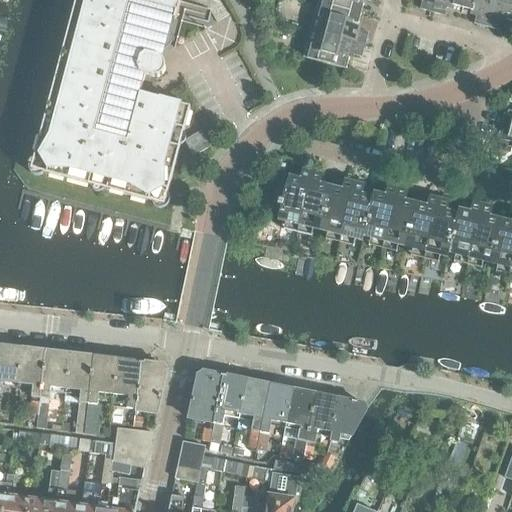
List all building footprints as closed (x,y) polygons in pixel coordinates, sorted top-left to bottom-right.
[(51,104),(49,103),(35,158),(36,158),(37,156),(42,158),(48,168),(47,174),(45,173),(44,174),(91,187),(92,186),(90,185),(92,176),(110,180),(107,190),(105,189),(105,190),(152,203),(152,202),(150,201),(152,195),(162,189),(167,191),(167,193),(168,193),(181,145),(180,145),(179,147),(169,145),(174,127),(184,130),(183,132),(184,132),(191,108),(167,102),(160,100),(155,79),(160,77),(164,74),(166,68),(164,63),(161,59),(158,58),(168,19),(169,18),(175,19),(174,20),(176,21),(181,0),(88,0),(81,28),(71,25),(72,23),(71,23),(56,77),(58,78),(58,75),(68,78),(60,108),(50,106),(51,104)] [(377,0),(323,0),(322,5),(373,19),(377,0)] [(423,0),(421,10),(433,13),(436,0),(423,0)] [(463,9),(465,0),(436,0),(433,13),(445,17),(448,5),(463,9)] [(487,28),(494,0),(465,0),(463,9),(478,13),(475,25),(487,28)] [(511,0),(494,0),(487,28),(499,31),(502,20),(511,22),(511,0)] [(373,19),(322,5),(320,13),(316,12),(311,31),(365,46),(373,19)] [(362,58),(365,46),(311,31),(306,50),(310,51),(308,59),(347,70),(351,55),(362,58)] [(504,115),(501,127),(511,130),(511,111),(509,111),(507,116),(504,115)] [(511,130),(501,127),(498,140),(501,140),(500,145),(511,148),(511,145),(511,130)] [(185,142),(186,143),(194,157),(212,147),(202,131),(185,142)] [(279,162),(277,172),(284,173),(286,164),(279,162)] [(300,226),(313,173),(303,171),(300,181),(289,178),(286,191),(282,190),(278,207),(282,208),(278,221),(300,226)] [(313,173),(300,226),(321,232),(331,188),(321,186),(323,176),(313,173)] [(342,191),(331,188),(321,232),(342,237),(355,184),(345,181),(342,191)] [(365,187),(355,184),(342,237),(363,242),(373,199),(363,196),(365,187)] [(374,194),(373,199),(363,242),(364,238),(385,243),(398,190),(388,187),(385,197),(374,194)] [(398,190),(385,243),(406,248),(416,205),(406,202),(408,192),(398,190)] [(416,205),(406,248),(427,253),(440,200),(430,198),(427,207),(416,205)] [(440,200),(427,253),(448,259),(458,215),(448,213),(450,203),(440,200)] [(459,211),(458,215),(448,259),(449,254),(470,259),(483,206),(473,204),(470,213),(459,211)] [(483,206),(470,259),(491,264),(502,221),(491,218),(493,209),(483,206)] [(511,223),(502,221),(491,264),(511,270),(511,268),(511,223)] [(19,385),(23,350),(0,347),(0,414),(2,395),(4,384),(19,385)] [(46,353),(23,350),(19,385),(33,387),(29,423),(37,424),(46,353)] [(66,391),(70,356),(46,353),(37,424),(37,429),(47,430),(51,389),(66,391)] [(94,358),(70,356),(66,391),(81,392),(80,404),(77,434),(85,435),(88,405),(94,358)] [(94,358),(88,405),(85,435),(99,437),(102,407),(98,406),(99,395),(114,396),(118,361),(94,358)] [(136,412),(142,364),(118,361),(114,396),(128,398),(126,416),(124,416),(123,427),(134,428),(135,417),(136,412)] [(167,371),(166,371),(163,366),(142,364),(136,412),(158,415),(167,371)] [(214,425),(224,377),(204,373),(199,376),(189,419),(214,425)] [(240,416),(247,381),(224,377),(214,425),(223,426),(225,413),(240,416)] [(260,436),(270,386),(247,381),(240,416),(255,419),(252,434),(260,436)] [(260,436),(260,439),(258,450),(258,451),(266,452),(272,423),(286,425),(293,391),(270,386),(260,436)] [(293,391),(286,425),(300,428),(294,459),(303,461),(306,447),(307,443),(316,395),(293,391)] [(332,434),(339,400),(316,395),(307,443),(315,445),(318,432),(332,435),(332,434)] [(351,439),(367,410),(364,405),(339,400),(332,434),(332,435),(330,444),(340,445),(341,437),(351,439)] [(135,417),(134,428),(143,429),(144,418),(135,417)] [(422,417),(418,418),(416,423),(418,427),(422,429),(427,427),(428,423),(426,418),(422,417)] [(219,446),(223,426),(214,425),(213,430),(210,445),(219,446)] [(210,445),(213,430),(204,428),(202,435),(201,443),(210,445)] [(118,429),(116,441),(151,446),(153,435),(118,429)] [(201,443),(202,435),(186,432),(185,439),(201,443)] [(26,433),(25,446),(31,446),(33,434),(26,433)] [(33,434),(31,446),(39,448),(41,435),(33,434)] [(258,451),(258,450),(260,439),(260,436),(252,434),(249,449),(258,451)] [(52,436),(41,435),(39,448),(50,449),(52,437),(52,436)] [(64,451),(66,439),(52,437),(50,449),(64,451)] [(79,452),(81,440),(66,439),(64,451),(79,452)] [(116,441),(116,445),(116,453),(148,458),(151,446),(116,441)] [(203,457),(205,448),(184,444),(181,456),(203,460),(203,457)] [(217,453),(219,446),(210,445),(209,452),(210,452),(217,453)] [(290,458),(292,448),(282,446),(280,456),(290,458)] [(221,454),(231,457),(233,450),(222,447),(221,454)] [(312,462),(315,448),(306,447),(303,461),(312,462)] [(234,449),(233,455),(243,457),(244,451),(234,449)] [(81,511),(84,494),(68,492),(74,453),(64,452),(61,474),(55,511),(81,511)] [(116,453),(116,456),(114,464),(131,467),(146,469),(148,458),(116,453)] [(326,454),(321,466),(330,470),(336,458),(326,454)] [(106,455),(100,496),(110,497),(112,480),(112,479),(113,474),(114,464),(116,456),(111,456),(106,455)] [(200,471),(203,460),(181,456),(179,467),(200,471)] [(198,488),(193,506),(193,509),(202,510),(207,473),(212,471),(214,459),(203,457),(203,460),(200,471),(198,488)] [(220,460),(217,472),(223,474),(226,462),(220,460)] [(294,511),(296,499),(299,478),(282,475),(284,463),(276,461),(274,471),(272,483),(268,507),(267,511),(294,511)] [(235,476),(238,464),(231,463),(228,475),(235,476)] [(114,464),(113,474),(129,477),(131,467),(114,464)] [(238,464),(235,476),(241,477),(244,465),(238,464)] [(253,480),(255,468),(250,466),(247,479),(253,480)] [(197,483),(200,471),(179,467),(176,479),(197,483)] [(259,481),(262,469),(255,468),(253,480),(259,481)] [(268,470),(262,469),(259,481),(265,482),(268,470)] [(32,498),(29,511),(55,511),(61,474),(52,473),(48,500),(32,498)] [(369,494),(377,478),(369,473),(361,490),(369,494)] [(6,484),(3,511),(29,511),(32,498),(16,496),(17,477),(7,476),(6,484)] [(136,511),(143,482),(120,480),(119,481),(112,480),(110,497),(107,511),(136,511)] [(236,511),(237,511),(240,486),(231,485),(227,511),(236,511)] [(84,494),(81,511),(107,511),(110,497),(100,496),(84,494)] [(192,511),(193,509),(193,506),(185,505),(186,499),(172,497),(168,511),(192,511)]
